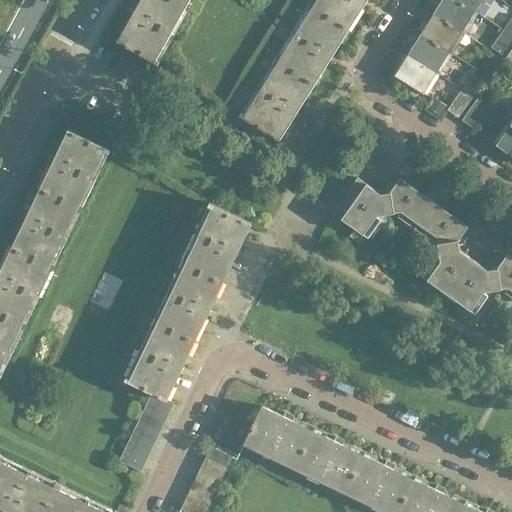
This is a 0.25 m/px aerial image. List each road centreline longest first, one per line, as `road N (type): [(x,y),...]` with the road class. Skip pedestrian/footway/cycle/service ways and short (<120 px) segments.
road 1 (residential): [(511,489),(227,345),(151,511)]
road 2 (residential): [(511,184),(361,75),(408,0)]
road 3 (residential): [(0,173),(86,0)]
